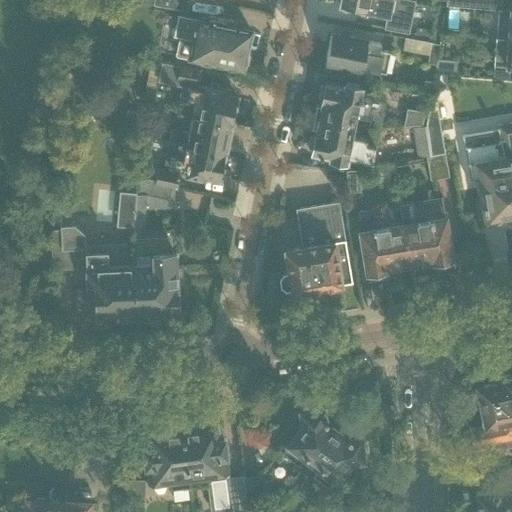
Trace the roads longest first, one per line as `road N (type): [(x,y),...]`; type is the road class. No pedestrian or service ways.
road 1 (residential): [(236,359),(305,0)]
road 2 (tertiary): [(0,366),(151,368),(236,359)]
road 3 (residential): [(419,511),(415,328)]
road 4 (tertiary): [(236,359),(415,328)]
